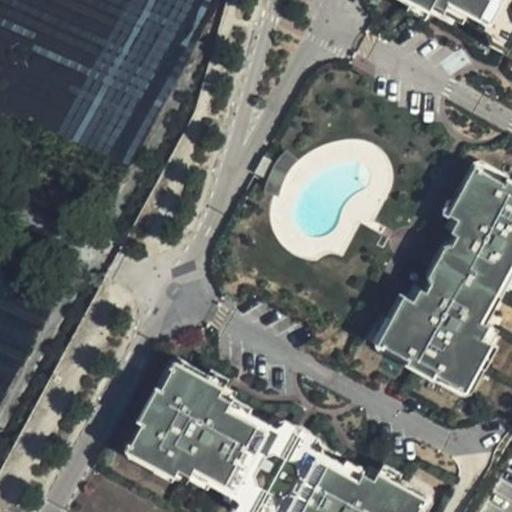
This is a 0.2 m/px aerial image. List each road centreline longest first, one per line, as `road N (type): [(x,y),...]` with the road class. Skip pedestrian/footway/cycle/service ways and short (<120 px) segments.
road 1 (residential): [(178,286),(327,13),(511,117)]
road 2 (residential): [(178,286),(207,321),(438,444)]
road 3 (unknown): [(0,439),(102,252),(178,286)]
road 4 (residential): [(43,511),(178,286)]
